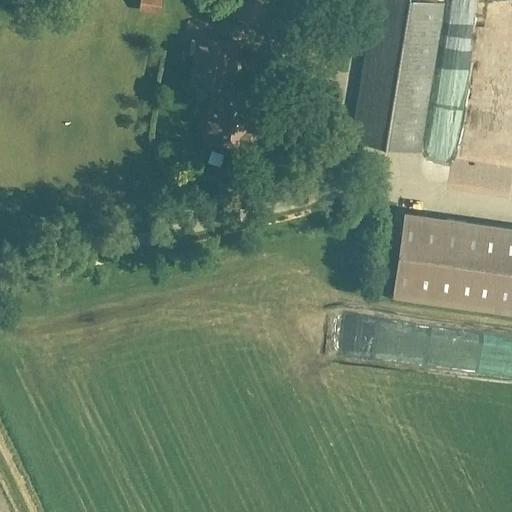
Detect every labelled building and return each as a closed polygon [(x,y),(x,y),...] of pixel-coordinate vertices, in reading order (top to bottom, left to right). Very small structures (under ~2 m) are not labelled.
[(142,0),(141,0),(138,16),(158,20),(162,4),(142,0)] [(237,0),(232,27),(268,33),(274,0),(237,0)] [(368,0),(345,141),(420,153),(428,108),(445,8),(395,0),(368,0)] [(196,37),(188,90),(210,93),(203,143),(252,150),(262,88),(228,83),(235,43),(196,37)] [(420,153),(464,162),(473,116),(428,108),(420,153)] [(511,228),(403,216),(392,299),(511,313),(511,228)]
